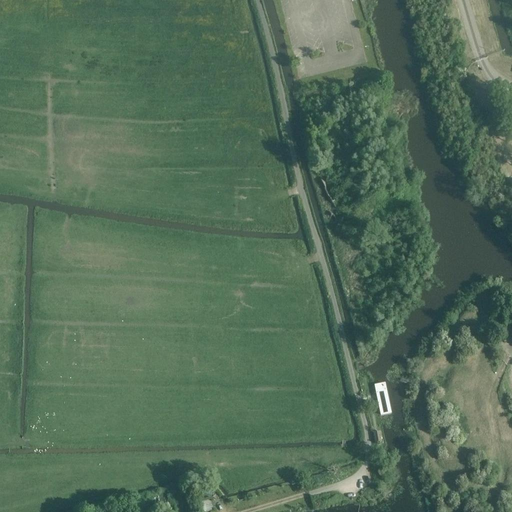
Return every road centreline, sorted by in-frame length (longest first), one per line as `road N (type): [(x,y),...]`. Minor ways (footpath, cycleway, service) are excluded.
road 1 (unclassified): [(247,511),(346,483),(368,447),(257,0)]
road 2 (track): [(491,511),(497,458),(488,400),(491,385),(511,365)]
